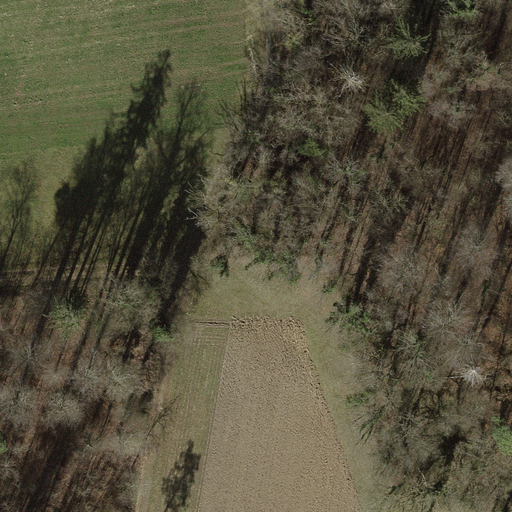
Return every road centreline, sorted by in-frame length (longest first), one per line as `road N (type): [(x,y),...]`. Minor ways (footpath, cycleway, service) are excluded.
road 1 (track): [(148,511),(187,269),(207,211),(281,70)]
road 2 (track): [(0,281),(187,269)]
